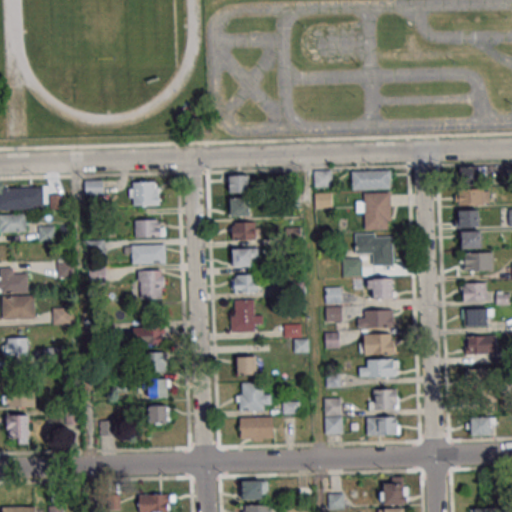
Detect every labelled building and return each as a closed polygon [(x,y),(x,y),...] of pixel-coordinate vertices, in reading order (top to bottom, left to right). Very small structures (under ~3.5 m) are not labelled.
[(314,169),(314,186),(333,186),(333,169),(314,169)] [(352,188),(390,188),(390,170),(352,170),(352,188)] [(229,192),(250,192),(250,174),(229,174),(229,192)] [(160,205),(160,181),(129,181),(130,205),(160,205)] [(0,209),(43,209),(43,187),(0,187),(0,209)] [(489,205),(489,188),(457,188),(457,205),(489,205)] [(389,229),(389,192),(363,192),(363,202),(356,202),(356,212),(364,212),(364,229),(389,229)] [(251,214),(251,197),(229,197),(229,214),(251,214)] [(458,209),(458,226),(478,226),(478,209),(458,209)] [(0,232),(26,232),(26,214),(0,213),(0,232)] [(134,219),(134,236),(164,236),(164,219),(134,219)] [(231,239),(259,239),(259,221),(231,221),(231,239)] [(53,240),(53,228),(40,228),(40,240),(53,240)] [(481,230),(460,230),(460,247),(481,247),(481,230)] [(372,264),(394,264),(394,234),(355,234),(355,253),(372,253),(372,264)] [(166,263),(166,245),(124,245),(124,255),(130,255),(130,263),(166,263)] [(231,266),(259,266),(259,248),(231,248),(231,266)] [(492,252),(460,252),(460,270),(492,270),(492,252)] [(361,275),(361,258),(343,258),(343,275),(361,275)] [(71,276),(71,263),(59,263),(59,276),(71,276)] [(0,292),(29,293),(29,273),(15,273),(15,268),(0,267),(0,292)] [(106,282),(106,267),(91,267),(91,282),(106,282)] [(138,271),(138,299),(164,299),(164,271),(138,271)] [(259,275),(232,275),(232,292),(259,292),(259,275)] [(393,298),(393,278),(368,278),(367,298),(393,298)] [(304,295),(304,282),(287,282),(287,295),(304,295)] [(461,300),(486,300),(486,282),(461,282),(461,300)] [(34,318),(34,296),(1,296),(1,318),(34,318)] [(261,322),(261,313),(254,313),(254,300),(231,300),(231,331),(256,331),(256,322),(261,322)] [(52,306),(53,323),(70,323),(70,306),(52,306)] [(462,325),(489,325),(489,308),(462,308),(462,325)] [(358,309),(358,326),(393,326),(393,309),(358,309)] [(300,335),(300,324),(285,324),(285,335),(300,335)] [(163,343),(163,326),(133,326),(133,343),(163,343)] [(325,347),(338,347),(338,332),(325,332),(325,347)] [(359,333),(359,354),(394,354),(394,333),(359,333)] [(462,336),(462,354),(496,354),(496,336),(462,336)] [(28,355),(28,337),(3,337),(4,355),(28,355)] [(294,339),(294,351),(307,351),(307,338),(294,339)] [(43,363),(57,363),(57,347),(43,347),(43,363)] [(167,352),(146,352),(146,371),(167,371),(167,352)] [(236,356),(236,374),(256,374),(256,356),(236,356)] [(358,366),(358,376),(397,376),(397,359),(367,359),(367,366),(358,366)] [(499,368),(465,368),(465,385),(499,385),(499,368)] [(147,378),(147,397),(168,397),(168,378),(147,378)] [(238,382),(238,410),(270,410),(270,391),(262,391),(262,382),(238,382)] [(7,386),(7,407),(33,407),(33,386),(7,386)] [(369,389),(369,409),(397,409),(397,389),(369,389)] [(497,410),(497,390),(468,390),(468,410),(497,410)] [(341,397),(324,397),(324,433),(341,433),(341,397)] [(168,405),(149,405),(149,423),(168,423),(168,405)] [(30,414),(7,414),(7,441),(30,441),(30,414)] [(272,416),(239,416),(239,439),(272,439),(272,416)] [(397,416),(366,416),(366,434),(397,434),(397,416)] [(495,416),(467,416),(467,435),(495,435),(495,416)] [(405,478),(380,478),(380,504),(405,504),(405,478)] [(242,499),(267,499),(267,481),(242,481),(242,499)] [(138,493),(138,511),(169,511),(169,493),(138,493)]
